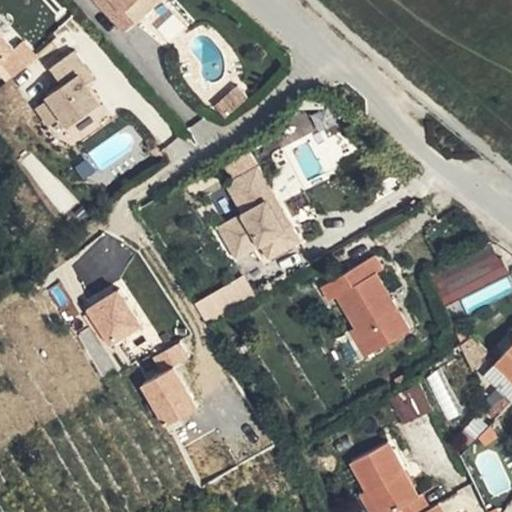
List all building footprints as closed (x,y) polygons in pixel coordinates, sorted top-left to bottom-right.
[(91,0),(122,35),(134,25),(123,13),(137,0),(91,0)] [(0,87),(38,58),(24,40),(11,50),(0,35),(0,87)] [(73,52),(49,69),(62,87),(46,98),(49,102),(35,112),(46,128),(60,118),(66,128),(99,105),(81,80),(89,75),(73,52)] [(241,77),(233,83),(243,94),(251,88),(241,77)] [(233,83),(219,96),(228,107),(243,94),(233,83)] [(326,109),(311,113),(316,131),(332,127),(326,109)] [(282,226),(287,222),(253,166),(241,174),(259,203),(265,199),(282,226)] [(297,238),(287,222),(282,226),(265,199),(259,203),(241,174),(223,185),(240,214),(216,228),(234,259),(251,249),(247,244),(256,238),(259,244),(267,256),(297,238)] [(251,249),(259,244),(256,238),(247,244),(251,249)] [(506,278),(493,250),(432,278),(445,306),(506,278)] [(378,275),(369,262),(342,277),(349,290),(331,302),(366,360),(405,336),(371,280),(378,275)] [(203,319),(253,295),(245,277),(194,301),(203,319)] [(117,291),(83,312),(105,347),(139,325),(117,291)] [(511,308),(468,350),(487,372),(476,383),(484,391),(511,364),(511,308)] [(461,313),(450,322),(452,325),(459,344),(476,329),(461,313)] [(137,385),(161,427),(197,406),(174,364),(182,360),(176,346),(149,360),(156,375),(137,385)] [(427,391),(415,368),(391,381),(404,404),(427,391)] [(387,500),(416,483),(408,470),(404,472),(374,420),(338,441),(353,469),(367,494),(379,487),(387,500)] [(359,499),(367,494),(353,469),(345,473),(359,499)] [(423,499),(432,494),(423,479),(416,483),(387,500),(368,511),(442,511),(438,505),(430,510),(423,499)] [(438,505),(432,494),(423,499),(430,510),(438,505)] [(511,511),(511,502),(502,509),(503,511),(511,511)]
